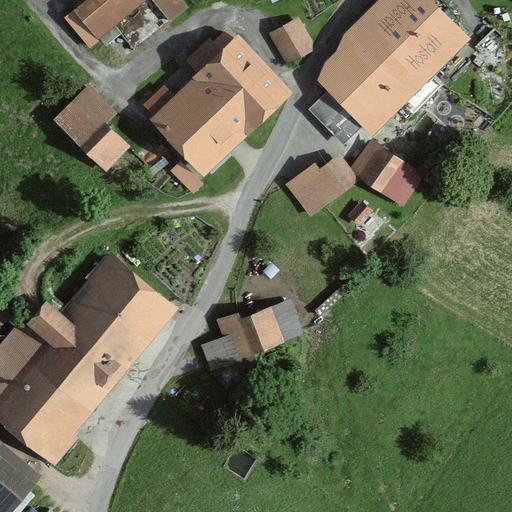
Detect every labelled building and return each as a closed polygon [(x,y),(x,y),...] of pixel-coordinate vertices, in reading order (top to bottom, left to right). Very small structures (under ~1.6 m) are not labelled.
[(144,0),(152,0),(169,21),(185,7),(179,0),(104,0),(73,26),(88,45),(144,0)] [(390,9),(319,79),(364,125),(455,36),(420,0),(391,0),(386,5),(390,9)] [(291,59),(309,48),(293,22),(275,32),(291,59)] [(195,88),(176,98),(171,93),(151,112),(197,161),(249,113),(252,116),(278,91),(223,33),(192,62),(210,81),(198,92),(195,88)] [(57,119),(93,156),(115,135),(100,121),(111,110),(88,87),(57,119)] [(125,146),(115,135),(93,156),(116,179),(131,164),(119,152),(125,146)] [(354,166),(400,199),(419,172),(402,160),(398,166),(369,145),(354,166)] [(195,189),(203,180),(180,160),(173,168),(195,189)] [(290,185),(312,213),(352,181),(338,164),(325,174),(317,164),(290,185)] [(352,215),(361,222),(371,210),(363,203),(352,215)] [(64,318),(47,304),(34,321),(28,318),(0,352),(0,405),(59,454),(74,434),(60,423),(160,301),(108,260),(88,282),(96,288),(75,314),(70,310),(64,318)] [(251,350),(253,349),(252,347),(300,330),(292,306),(243,323),(239,311),(219,318),(225,335),(211,341),(218,361),(234,356),(237,366),(255,360),(251,350)] [(27,484),(40,469),(0,435),(0,507),(4,511),(8,507),(13,511),(18,511),(36,491),(27,484)]
